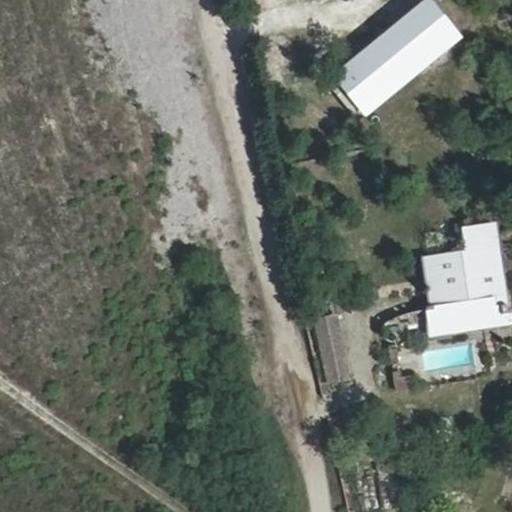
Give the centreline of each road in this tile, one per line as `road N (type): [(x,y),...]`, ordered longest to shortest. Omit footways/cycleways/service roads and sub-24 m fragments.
road 1 (track): [(329,511),(193,0)]
road 2 (track): [(0,373),(194,511)]
